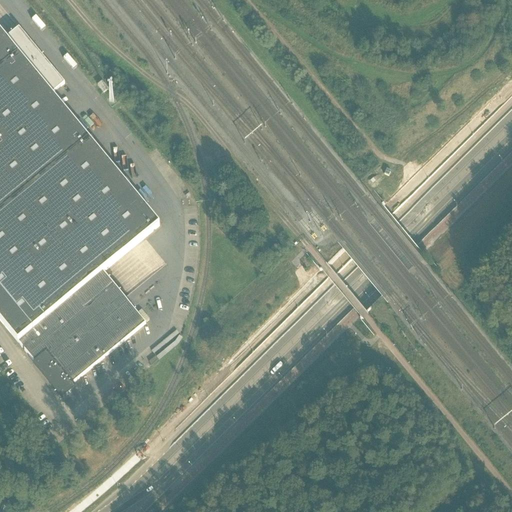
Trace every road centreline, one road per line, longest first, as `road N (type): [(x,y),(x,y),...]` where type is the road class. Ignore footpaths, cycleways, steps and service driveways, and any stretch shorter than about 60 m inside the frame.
road 1 (secondary): [(511,109),(103,511)]
road 2 (secondary): [(135,511),(511,142)]
road 3 (track): [(309,247),(193,109),(110,45),(68,0)]
road 4 (track): [(216,0),(333,141)]
